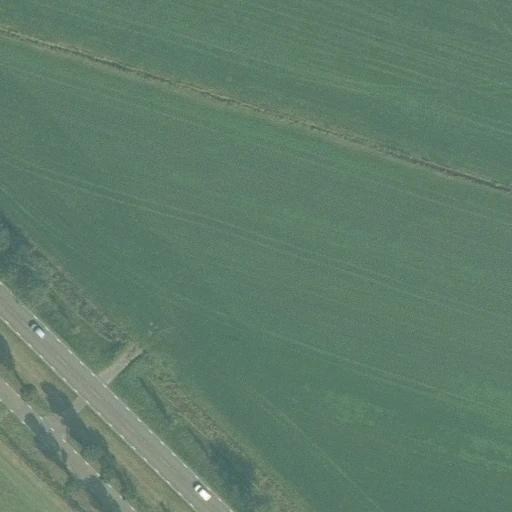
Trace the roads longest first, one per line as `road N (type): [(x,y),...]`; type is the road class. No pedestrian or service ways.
road 1 (primary): [(214,511),(0,299)]
road 2 (unclassified): [(0,387),(125,511)]
